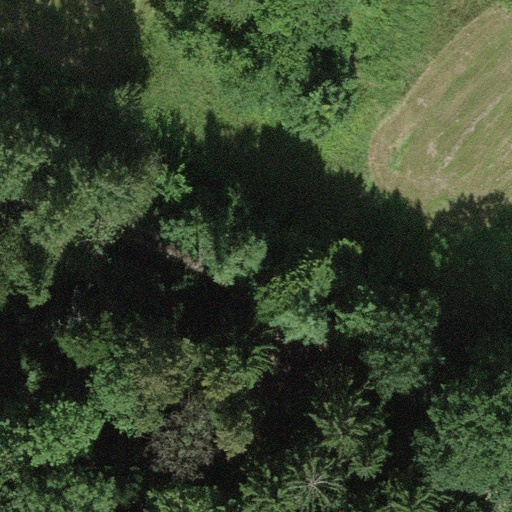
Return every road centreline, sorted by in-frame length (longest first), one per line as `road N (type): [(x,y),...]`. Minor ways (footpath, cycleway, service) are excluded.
road 1 (track): [(21,511),(174,343),(511,496)]
road 2 (track): [(0,230),(174,343)]
